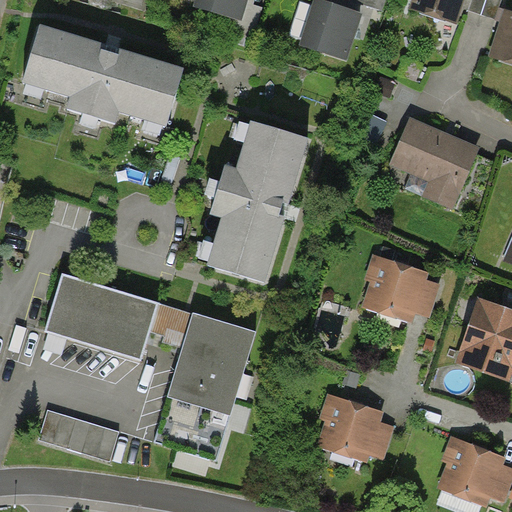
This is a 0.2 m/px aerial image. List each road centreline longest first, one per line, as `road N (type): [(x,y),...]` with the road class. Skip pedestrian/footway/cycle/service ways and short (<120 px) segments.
road 1 (residential): [(0,487),(117,490),(234,511)]
road 2 (residential): [(511,438),(388,391)]
